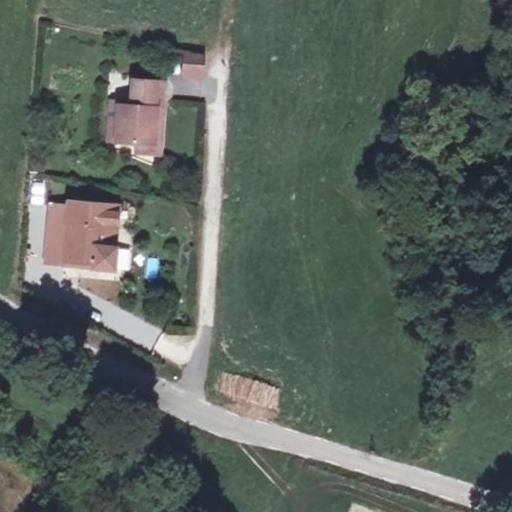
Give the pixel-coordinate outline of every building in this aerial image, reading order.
[(209,60),(192,58),(189,83),(206,85),(209,60)] [(149,151),(151,151),(155,115),(161,116),(164,89),(133,85),(130,111),(117,110),(113,146),(134,149),(133,158),(148,159),(149,151)] [(117,110),(108,109),(104,145),(113,146),(117,110)] [(161,116),(155,115),(151,151),(149,151),(148,159),(156,160),(161,116)] [(75,277),(76,271),(91,273),(90,279),(124,284),(127,261),(115,259),(118,241),(129,243),(132,221),(83,215),(83,219),(63,217),(56,274),(75,277)]
